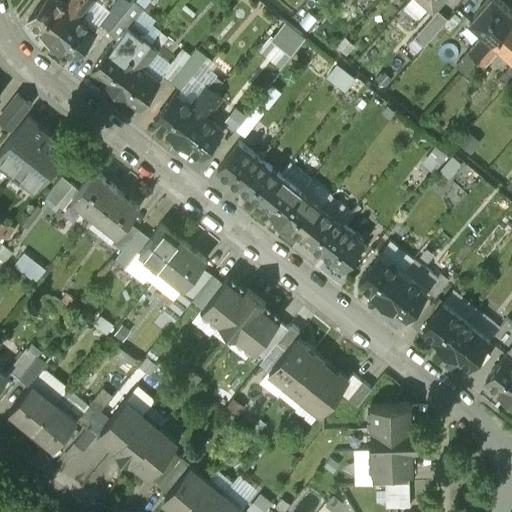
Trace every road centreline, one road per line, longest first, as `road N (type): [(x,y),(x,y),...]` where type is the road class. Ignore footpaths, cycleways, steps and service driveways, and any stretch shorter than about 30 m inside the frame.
road 1 (residential): [(451,400),(40,76),(0,32)]
road 2 (residential): [(106,511),(0,445)]
